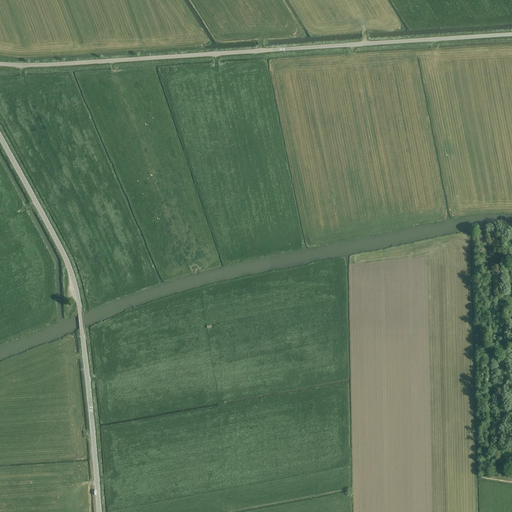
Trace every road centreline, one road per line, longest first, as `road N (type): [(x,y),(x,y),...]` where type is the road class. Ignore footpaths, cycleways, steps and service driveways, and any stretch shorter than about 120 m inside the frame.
road 1 (unclassified): [(0,63),(511,34)]
road 2 (unclassified): [(98,511),(77,293),(0,135)]
